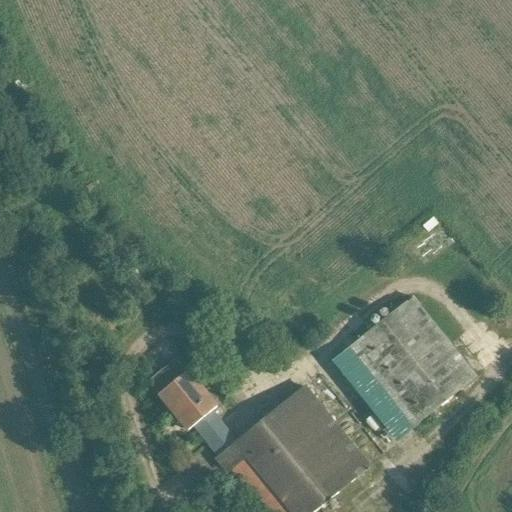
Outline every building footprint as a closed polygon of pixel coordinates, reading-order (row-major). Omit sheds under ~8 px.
[(477,377),(414,298),(351,349),(414,428),(477,377)] [(149,381),(160,396),(188,373),(177,359),(149,381)] [(208,398),(189,374),(188,373),(160,396),(161,397),(161,396),(188,430),(189,431),(194,427),(203,438),(221,423),(212,412),(218,408),(209,397),(208,398)] [(305,388),(237,443),(292,511),(316,511),(370,468),(305,388)] [(237,443),(221,423),(203,438),(219,458),(237,443)] [(292,511),(237,443),(219,458),(218,459),(229,473),(232,470),(266,511),(292,511)]
